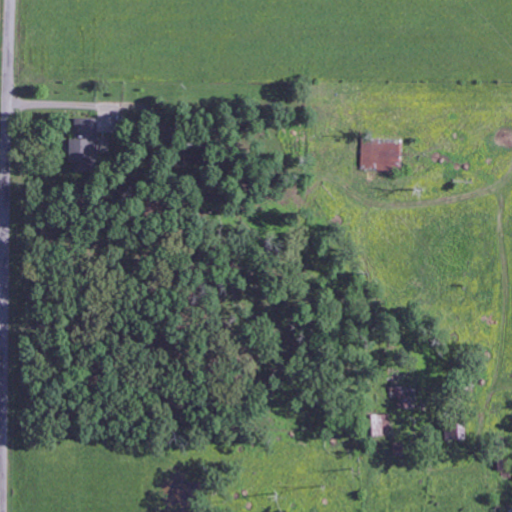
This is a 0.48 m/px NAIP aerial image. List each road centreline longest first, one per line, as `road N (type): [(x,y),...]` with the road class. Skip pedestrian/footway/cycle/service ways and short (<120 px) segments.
road 1 (residential): [(2,511),(12,0)]
road 2 (residential): [(12,9),(241,0)]
